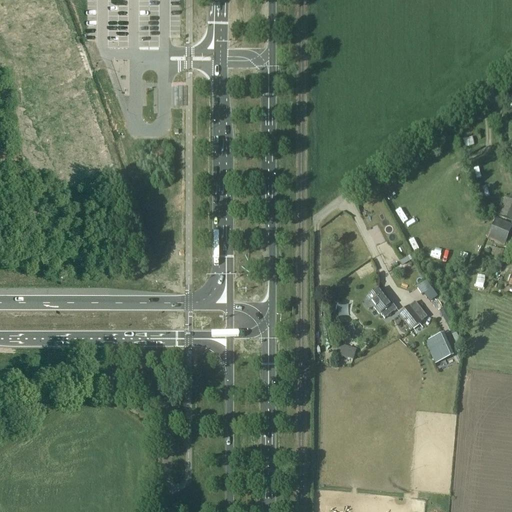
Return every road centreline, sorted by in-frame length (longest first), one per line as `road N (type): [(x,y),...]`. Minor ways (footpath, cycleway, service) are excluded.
road 1 (primary): [(271,321),(269,0)]
road 2 (primary): [(223,0),(229,303)]
road 3 (unclassified): [(0,423),(98,374),(139,380),(166,421),(165,490)]
road 4 (unclassified): [(312,220),(511,65)]
road 5 (motorway): [(0,333),(229,334)]
road 6 (motorway): [(229,303),(0,303)]
road 7 (unclassified): [(271,511),(271,321)]
road 8 (unclassified): [(229,334),(229,511)]
